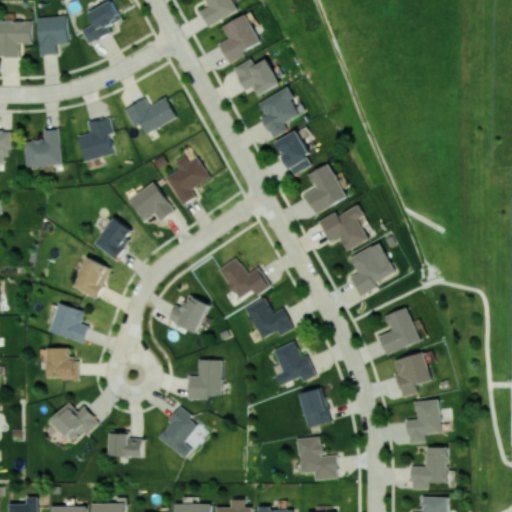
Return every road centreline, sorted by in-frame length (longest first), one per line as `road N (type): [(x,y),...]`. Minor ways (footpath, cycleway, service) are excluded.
road 1 (residential): [(134,374),(133,326),(148,285),(265,196)]
road 2 (residential): [(155,0),(265,196)]
road 3 (residential): [(0,94),(95,82),(177,38)]
road 4 (residential): [(342,333),(366,396),(377,511)]
road 5 (residential): [(265,196),(332,316)]
